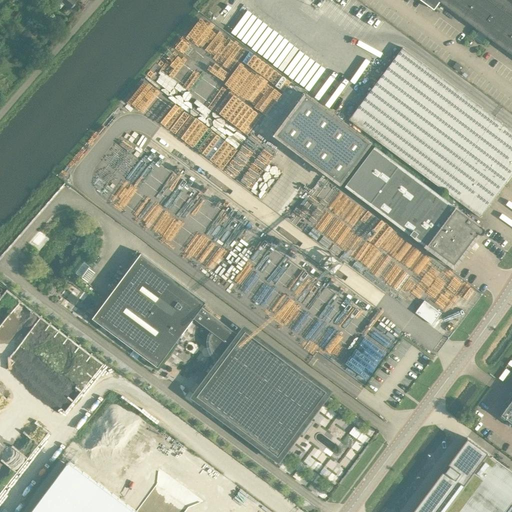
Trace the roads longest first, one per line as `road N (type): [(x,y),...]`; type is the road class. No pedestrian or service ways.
road 1 (unknown): [(459,359),(168,138),(134,123),(117,128),(65,192)]
road 2 (unclassified): [(511,286),(348,511)]
road 3 (unclassified): [(0,110),(96,0)]
road 4 (unknown): [(399,511),(452,439),(424,408)]
road 5 (unknown): [(0,363),(9,464),(33,476)]
